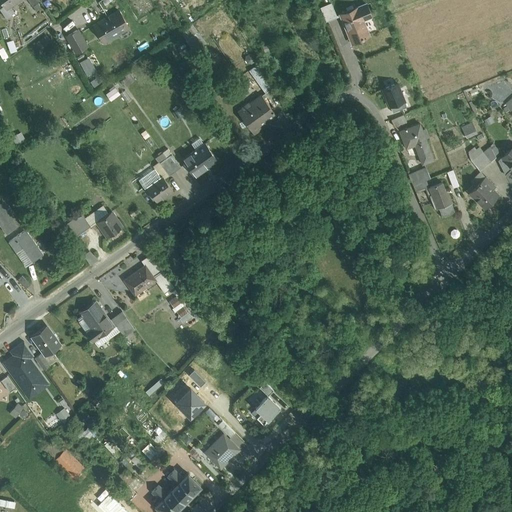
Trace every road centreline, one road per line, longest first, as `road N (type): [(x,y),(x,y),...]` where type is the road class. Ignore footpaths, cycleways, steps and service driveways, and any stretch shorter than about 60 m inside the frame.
road 1 (residential): [(444,281),(373,115),(353,96),(335,99),(0,333)]
road 2 (unclassified): [(444,281),(210,511)]
